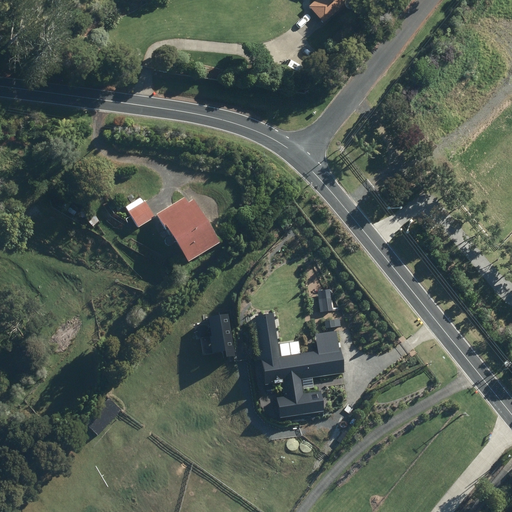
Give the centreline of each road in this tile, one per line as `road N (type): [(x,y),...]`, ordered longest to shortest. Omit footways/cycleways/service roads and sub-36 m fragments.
road 1 (unclassified): [(511,414),(300,159)]
road 2 (unclassified): [(300,159),(270,138),(203,115),(0,87)]
road 3 (unclassified): [(430,0),(300,159)]
